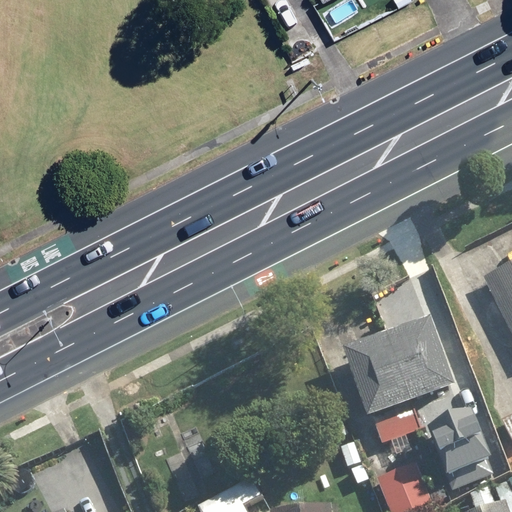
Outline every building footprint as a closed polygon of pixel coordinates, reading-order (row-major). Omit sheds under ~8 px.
[(511,340),(511,266),(483,281),(511,340)] [(457,391),(433,322),(347,353),(372,424),(423,405),(425,411),(450,402),(448,394),(457,391)] [(463,415),(431,431),(454,480),(486,464),(463,415)] [(373,467),(359,436),(331,449),(346,480),(373,467)] [(386,447),(392,465),(419,456),(413,437),(386,447)] [(425,511),(436,508),(417,462),(377,477),(391,511),(425,511)] [(262,498),(251,479),(199,508),(201,511),(246,511),(245,508),(253,504),(262,498)] [(511,511),(511,481),(470,496),(475,511),(511,511)]
